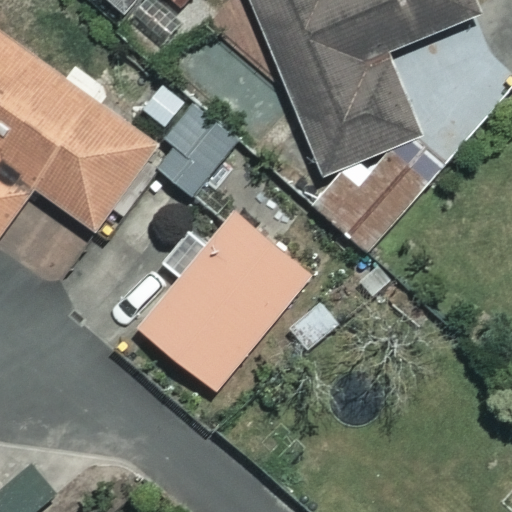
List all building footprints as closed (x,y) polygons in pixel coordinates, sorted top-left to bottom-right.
[(116,0),(126,8),(132,0),(116,0)] [(256,0),(315,162),(415,126),(387,49),(477,16),(471,0),(256,0)] [(158,135),(0,29),(0,232),(36,179),(100,222),(158,135)] [(194,190),(244,129),(194,89),(187,98),(159,76),(134,107),(174,139),(157,160),(194,190)] [(363,247),(441,166),(405,133),(363,176),(350,163),(314,199),(363,247)] [(312,270),(236,208),(142,324),(217,386),(312,270)] [(0,511),(35,511),(58,493),(32,465),(0,493),(0,511)]
